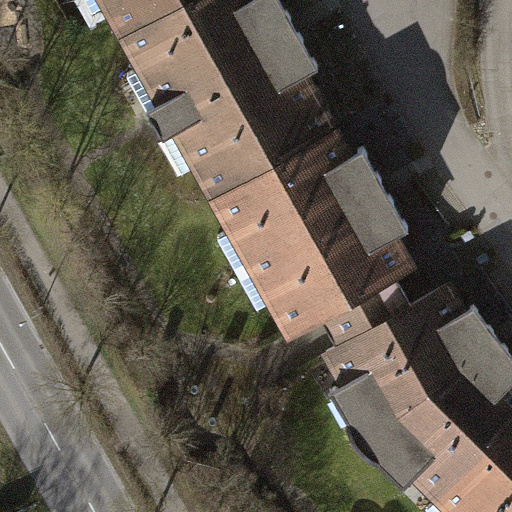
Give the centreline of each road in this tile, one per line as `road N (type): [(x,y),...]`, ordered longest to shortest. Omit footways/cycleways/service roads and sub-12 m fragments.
road 1 (residential): [(371,0),(449,140),(511,227)]
road 2 (secondary): [(95,511),(0,342)]
